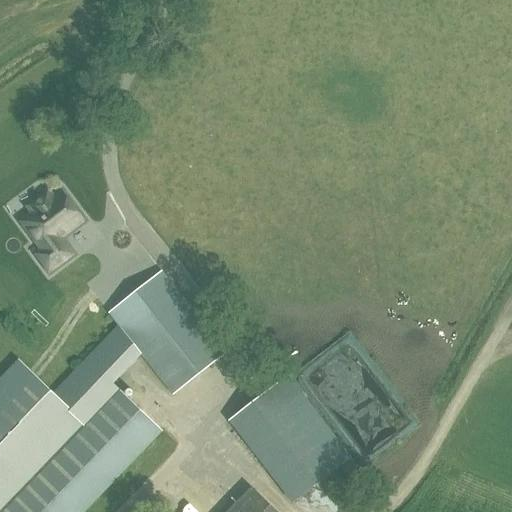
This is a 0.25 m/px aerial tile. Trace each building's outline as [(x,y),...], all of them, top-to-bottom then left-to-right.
[(82,218),(61,190),(53,196),(48,189),(29,204),(40,219),(28,227),(43,247),(37,252),(49,268),(71,252),(59,235),(82,218)] [(112,383),(121,373),(140,352),(170,392),(224,351),(168,278),(163,271),(110,311),(115,319),(119,324),(53,392),(23,364),(0,386),(0,511),(76,511),(158,428),(112,383)] [(323,375),(367,440),(408,412),(378,368),(368,375),(354,353),(323,375)] [(302,495),(338,468),(333,462),(277,388),(234,421),(295,501),(302,495)] [(275,511),(252,490),(231,511),(275,511)]
